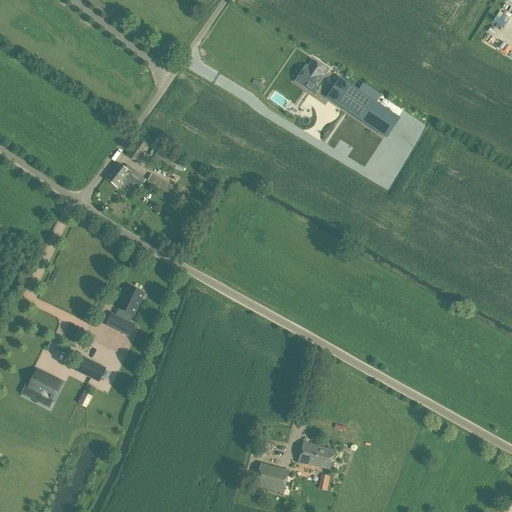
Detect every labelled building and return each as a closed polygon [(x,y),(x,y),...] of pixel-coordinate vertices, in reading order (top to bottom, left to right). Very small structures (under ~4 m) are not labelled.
[(306,65),(295,82),(312,93),(323,77),(321,76),(326,69),(312,60),(308,67),(306,65)] [(340,79),(327,97),(374,131),(376,128),(386,135),(398,119),(340,79)] [(139,137),(126,155),(136,162),(149,144),(139,137)] [(158,150),(152,160),(174,171),(179,161),(158,150)] [(118,163),(106,179),(118,188),(126,177),(140,188),(146,180),(128,166),(126,169),(118,163)] [(151,174),(146,184),(179,201),(185,189),(176,184),(175,187),(163,180),(151,174)] [(144,294),(129,286),(118,308),(119,309),(116,316),(112,314),(106,326),(120,333),(126,321),(129,322),(132,315),(133,315),(144,294)] [(78,333),(70,340),(80,351),(88,344),(78,333)] [(99,381),(104,369),(84,359),(78,371),(99,381)] [(126,373),(130,365),(126,363),(122,370),(126,373)] [(33,385),(28,396),(38,401),(39,399),(48,403),(52,395),(55,396),(61,384),(37,372),(31,384),(33,385)] [(96,409),(100,398),(62,382),(57,393),(96,409)] [(113,422),(119,411),(111,407),(106,418),(113,422)] [(303,442),(298,463),(329,470),(334,449),(303,442)] [(261,464),(255,486),(283,494),(289,471),(261,464)]
